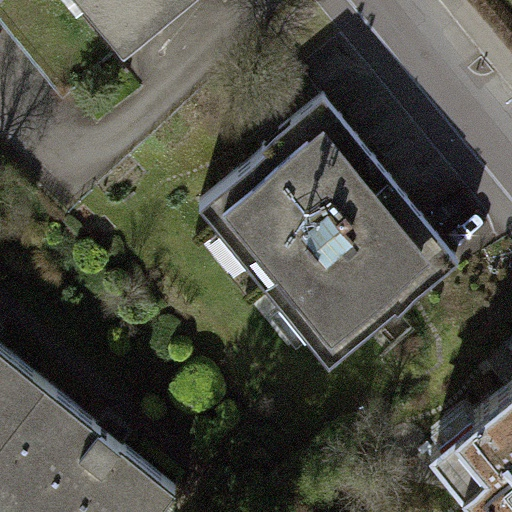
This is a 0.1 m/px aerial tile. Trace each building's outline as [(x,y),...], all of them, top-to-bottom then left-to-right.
[(78,0),(0,0),(0,11),(62,88),(115,46),(78,0)] [(172,0),(78,0),(115,46),(172,0)] [(317,91),(186,199),(322,363),(452,255),(317,91)] [(0,425),(41,375),(0,341),(0,425)] [(147,511),(173,480),(41,375),(0,425),(0,510),(2,511),(147,511)] [(511,511),(511,381),(432,443),(486,511),(511,511)]
